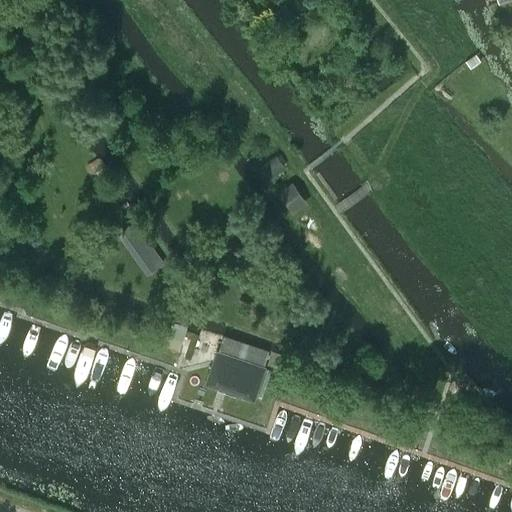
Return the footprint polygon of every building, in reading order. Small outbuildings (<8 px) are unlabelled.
[(279,33),(297,18),(284,3),(266,18),(279,33)] [(470,69),(481,61),(476,54),(465,62),(470,69)] [(265,181),(285,168),(276,155),(256,168),(265,181)] [(293,214),(308,203),(292,182),(277,192),(293,214)] [(146,275),(164,262),(135,221),(117,233),(146,275)] [(165,334),(162,345),(179,350),(187,325),(174,321),(170,335),(165,334)] [(254,397),(270,350),(224,335),(214,366),(209,382),(254,397)]
